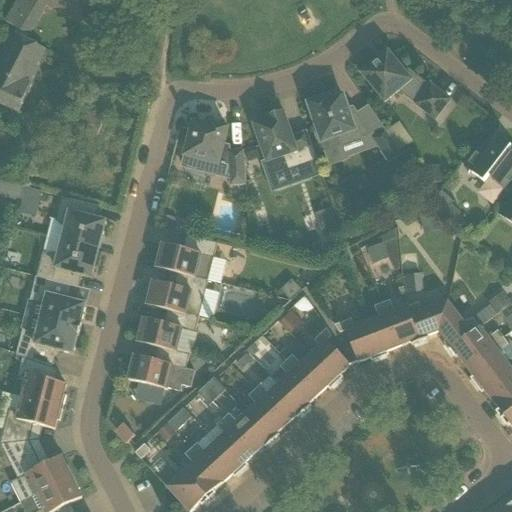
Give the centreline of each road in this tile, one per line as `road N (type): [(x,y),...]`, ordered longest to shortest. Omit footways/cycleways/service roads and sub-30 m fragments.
road 1 (residential): [(511,113),(392,23),(289,83),(187,90),(167,100),(90,405),(88,441),(126,511)]
road 2 (residential): [(220,511),(366,382),(423,364),(441,371),(511,464)]
